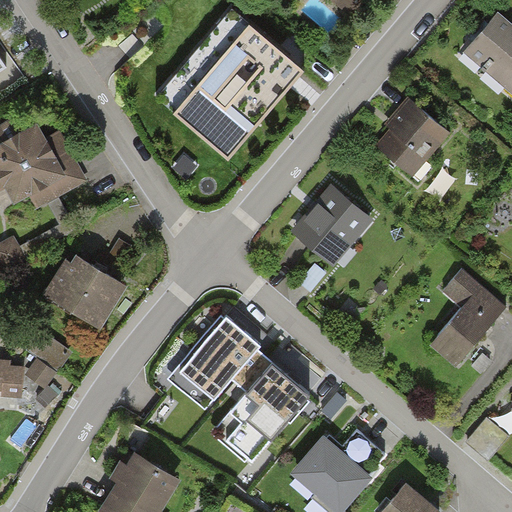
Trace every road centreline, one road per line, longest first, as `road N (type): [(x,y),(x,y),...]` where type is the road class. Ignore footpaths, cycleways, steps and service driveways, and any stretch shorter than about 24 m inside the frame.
road 1 (residential): [(215,259),(496,497)]
road 2 (residential): [(437,0),(215,259)]
road 3 (residential): [(28,0),(171,220),(215,259)]
road 4 (residential): [(215,259),(90,412),(29,511)]
